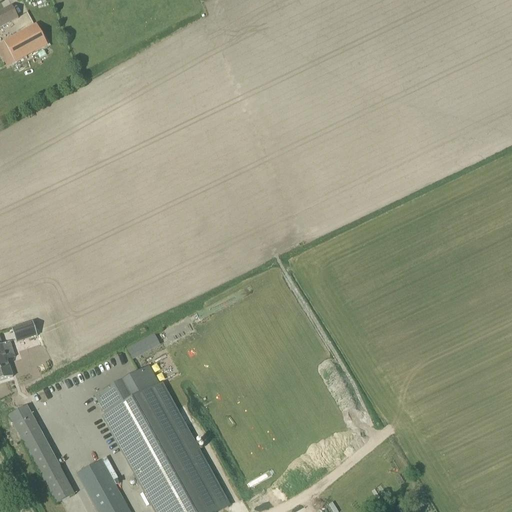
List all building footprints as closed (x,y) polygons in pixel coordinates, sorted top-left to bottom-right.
[(12,6),(0,12),(0,28),(18,19),(12,6)] [(4,42),(16,64),(48,46),(37,25),(4,42)] [(37,336),(33,323),(12,330),(16,343),(37,336)] [(126,349),(132,361),(160,346),(154,335),(126,349)] [(4,362),(0,349),(0,381),(13,378),(7,361),(4,362)] [(158,387),(148,368),(96,397),(106,416),(103,417),(135,475),(133,476),(138,486),(141,485),(155,511),(220,511),(228,508),(161,386),(158,387)] [(74,495),(31,416),(27,407),(9,417),(14,425),(57,505),(74,495)] [(128,511),(100,462),(77,475),(98,511),(128,511)] [(410,511),(405,503),(393,511),(410,511)]
